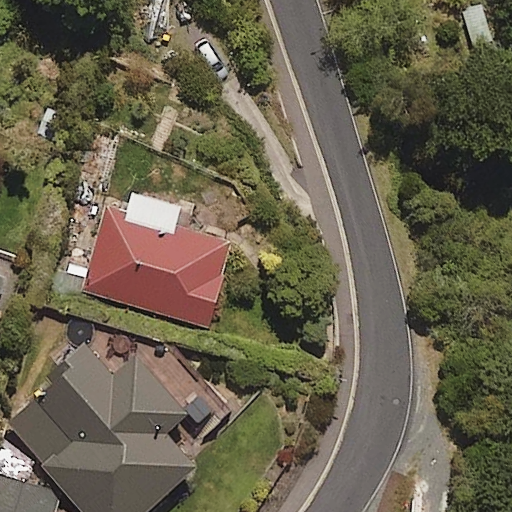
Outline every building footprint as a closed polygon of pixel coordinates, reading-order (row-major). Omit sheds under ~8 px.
[(497,1),(465,6),(473,56),(505,51),(497,1)] [(110,195),(123,143),(94,136),(82,188),(110,195)] [(185,205),(133,191),(126,216),(108,211),(85,291),(208,325),(231,241),(179,226),(185,205)] [(0,293),(12,258),(0,253),(0,293)] [(78,348),(69,338),(49,355),(58,366),(50,373),(57,380),(7,425),(84,511),(142,511),(196,464),(165,430),(184,413),(202,433),(227,411),(167,343),(148,363),(131,348),(110,371),(85,342),(78,348)] [(50,511),(57,492),(0,474),(0,511),(50,511)]
